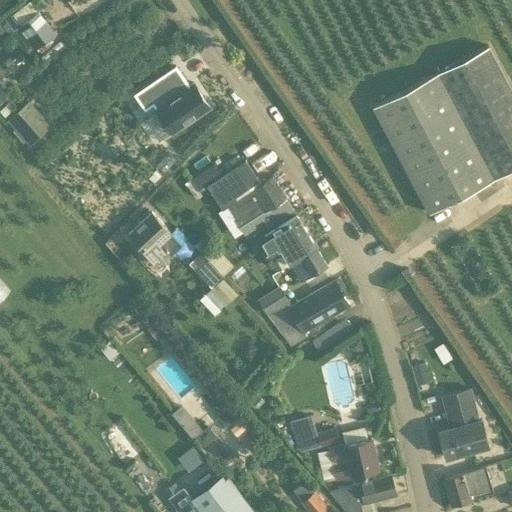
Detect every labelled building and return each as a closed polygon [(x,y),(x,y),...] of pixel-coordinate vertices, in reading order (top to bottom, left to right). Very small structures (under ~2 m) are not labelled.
[(38,11),(9,33),(24,52),(32,45),(35,49),(55,33),(38,11)] [(430,211),(496,177),(511,167),(511,91),(487,45),(439,69),(373,103),(430,211)] [(172,131),(210,105),(193,80),(187,84),(175,65),(133,92),(144,109),(153,103),(172,131)] [(45,131),(23,106),(7,120),(29,145),(45,131)] [(221,209),(227,205),(243,232),(256,225),(259,230),(294,211),(286,197),(272,174),(260,182),(244,159),(205,184),(221,209)] [(151,213),(130,232),(160,264),(181,244),(151,213)] [(290,262),(315,247),(296,215),(264,235),(277,256),(283,252),(290,262)] [(325,263),(315,247),(290,262),(300,279),(325,263)] [(223,276),(200,251),(188,263),(210,287),(223,276)] [(292,305),(288,301),(266,314),(290,345),(306,335),(303,329),(349,303),(336,280),(292,305)] [(266,314),(288,301),(289,301),(279,285),(256,298),(266,314)] [(155,337),(163,330),(154,320),(146,327),(155,337)] [(416,381),(428,379),(425,362),(414,364),(416,381)] [(469,388),(442,395),(450,427),(437,431),(445,458),(488,446),(481,419),(477,419),(469,388)] [(378,409),(377,403),(366,406),(367,412),(378,409)] [(298,451),(340,440),(336,427),(316,432),(310,413),(289,419),(298,451)] [(99,434),(127,464),(144,448),(116,418),(99,434)] [(378,469),(371,436),(343,443),(328,446),(335,479),(350,475),(378,469)] [(188,469),(203,457),(193,443),(177,455),(188,469)] [(492,491),(484,465),(442,477),(450,504),(492,491)] [(376,511),(374,500),(396,494),(390,474),(358,483),(328,490),(345,511),(376,511)] [(256,511),(227,475),(195,500),(185,487),(171,498),(181,511),(256,511)] [(314,490),(300,501),(309,511),(324,511),(328,509),(314,490)]
